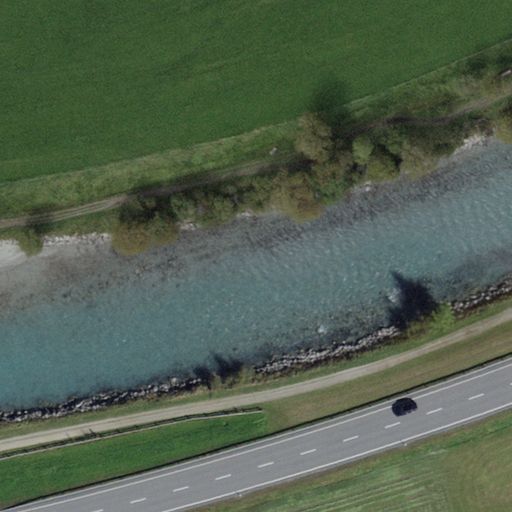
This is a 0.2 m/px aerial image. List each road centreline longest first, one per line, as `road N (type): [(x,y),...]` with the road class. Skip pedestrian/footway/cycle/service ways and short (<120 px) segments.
road 1 (track): [(0,444),(334,383),(511,314)]
road 2 (primary): [(511,383),(94,511)]
